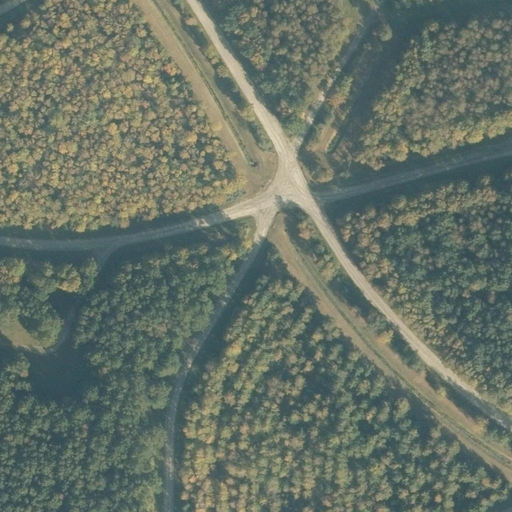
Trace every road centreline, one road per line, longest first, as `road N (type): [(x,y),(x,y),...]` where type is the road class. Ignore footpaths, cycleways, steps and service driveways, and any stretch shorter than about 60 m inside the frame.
road 1 (track): [(167,511),(179,376),(270,209)]
road 2 (track): [(0,241),(99,244),(306,202)]
road 3 (track): [(306,202),(345,267),(419,358),(511,430)]
road 4 (track): [(192,0),(306,202)]
road 5 (track): [(306,202),(511,155)]
